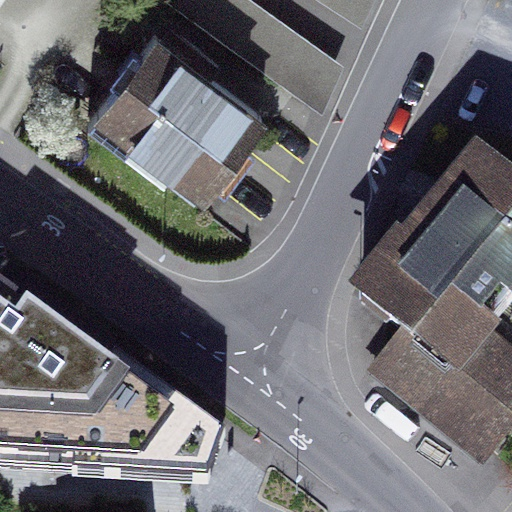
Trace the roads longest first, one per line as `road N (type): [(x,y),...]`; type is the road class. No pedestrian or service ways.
road 1 (residential): [(432,0),(406,34),(294,293),(246,369)]
road 2 (tertiary): [(0,196),(246,369)]
road 3 (tertiary): [(246,369),(411,511)]
